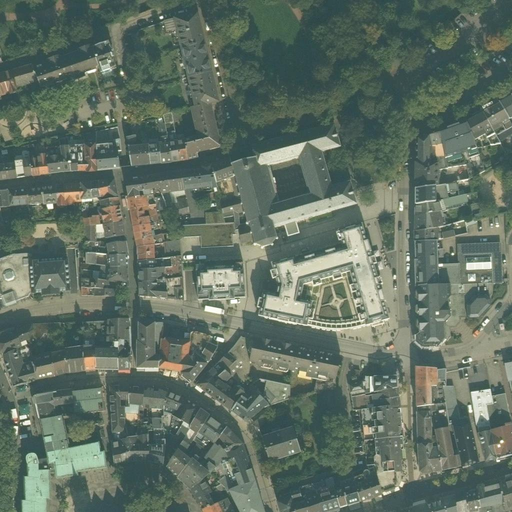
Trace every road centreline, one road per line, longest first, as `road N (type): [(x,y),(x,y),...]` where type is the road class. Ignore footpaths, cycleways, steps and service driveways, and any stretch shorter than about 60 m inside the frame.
road 1 (residential): [(350,348),(140,307),(73,307),(0,322)]
road 2 (residential): [(511,68),(405,136),(403,345)]
road 3 (residential): [(206,0),(239,139)]
